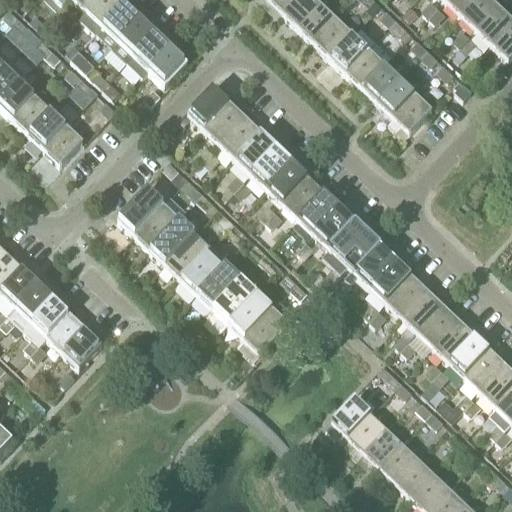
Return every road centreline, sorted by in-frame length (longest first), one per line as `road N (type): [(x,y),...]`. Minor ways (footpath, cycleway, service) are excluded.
road 1 (residential): [(45,231),(218,39)]
road 2 (residential): [(230,404),(45,231)]
road 3 (residential): [(401,210),(218,39)]
road 4 (residential): [(511,93),(401,210)]
road 5 (residential): [(511,316),(401,210)]
